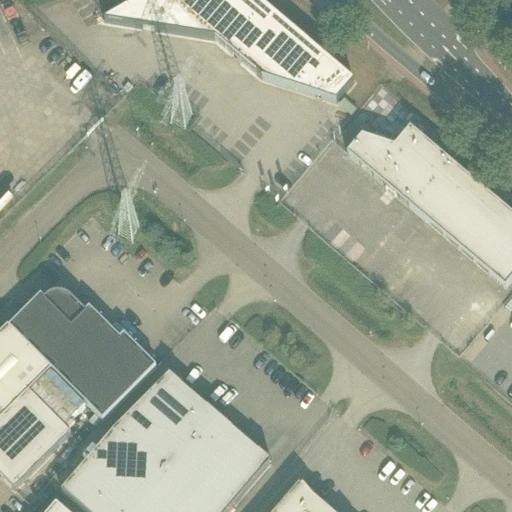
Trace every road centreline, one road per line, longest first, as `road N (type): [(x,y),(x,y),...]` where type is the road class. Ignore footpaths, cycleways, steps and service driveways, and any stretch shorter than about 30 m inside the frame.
road 1 (unclassified): [(511,486),(115,146),(0,262)]
road 2 (tertiary): [(337,0),(511,150)]
road 3 (tertiary): [(511,115),(399,0)]
